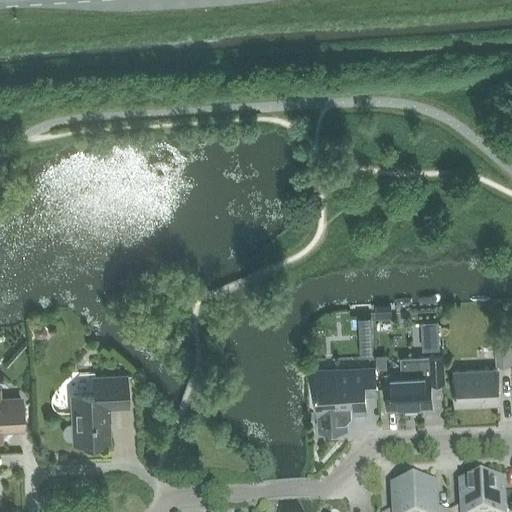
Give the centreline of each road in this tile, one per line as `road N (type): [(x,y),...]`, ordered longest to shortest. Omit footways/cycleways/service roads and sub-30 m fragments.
road 1 (residential): [(511,438),(383,444),(311,491)]
road 2 (residential): [(156,511),(174,497),(311,491)]
